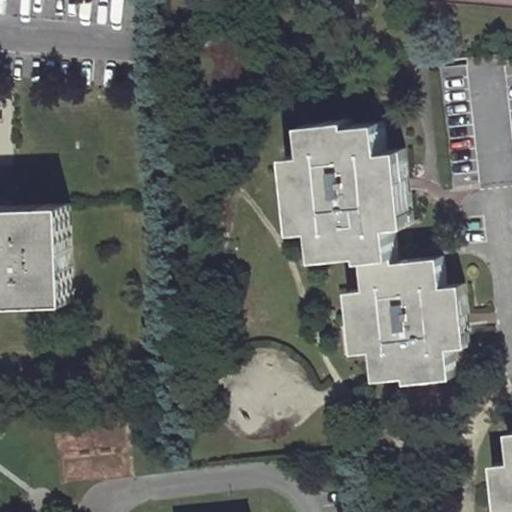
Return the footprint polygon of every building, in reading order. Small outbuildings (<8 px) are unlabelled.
[(359,116),(311,120),(313,150),(307,150),(313,226),(321,225),(324,255),(371,251),(373,284),(366,285),(371,348),(378,348),(381,377),(410,375),(411,381),(459,377),(456,346),(461,346),(456,284),(449,284),(446,256),(400,259),(398,225),(403,224),(398,150),(392,151),(389,123),(359,125),(359,116)] [(313,226),(307,150),(296,151),(303,227),(313,226)] [(408,150),(398,150),(403,224),(414,224),(408,150)] [(71,204),(0,205),(0,304),(74,303),(71,204)] [(467,283),(456,284),(461,346),(473,345),(467,283)] [(371,348),(366,285),(355,286),(361,349),(371,348)]
